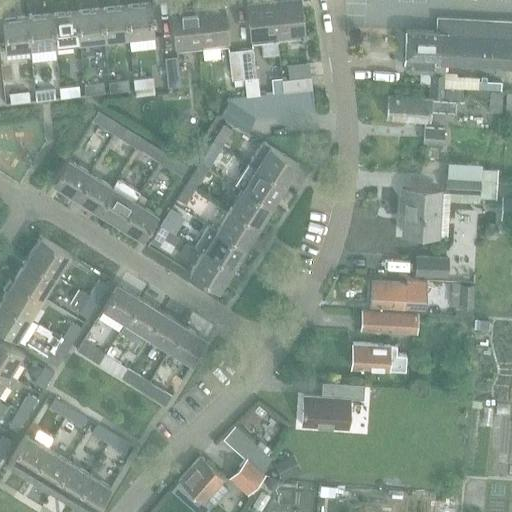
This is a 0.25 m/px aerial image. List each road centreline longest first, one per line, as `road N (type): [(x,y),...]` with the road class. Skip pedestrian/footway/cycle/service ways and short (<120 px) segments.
road 1 (unclassified): [(270,353),(316,288),(340,225),(345,120),(323,0)]
road 2 (residential): [(26,205),(270,353)]
road 3 (unclassified): [(122,511),(270,353)]
